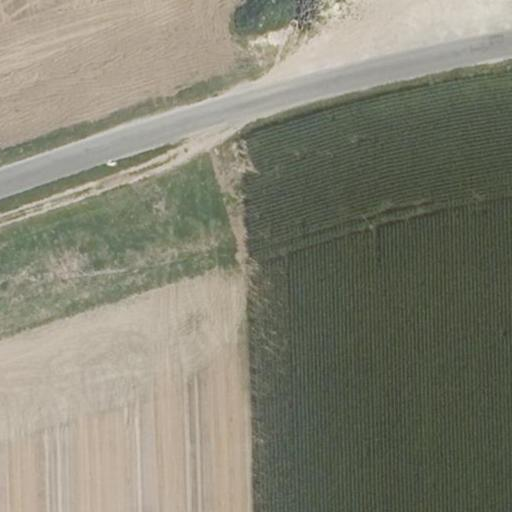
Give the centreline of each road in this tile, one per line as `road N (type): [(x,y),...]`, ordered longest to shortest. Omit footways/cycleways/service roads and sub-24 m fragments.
road 1 (tertiary): [(511,49),(366,74),(0,179)]
road 2 (track): [(0,220),(153,166),(207,139),(229,109)]
